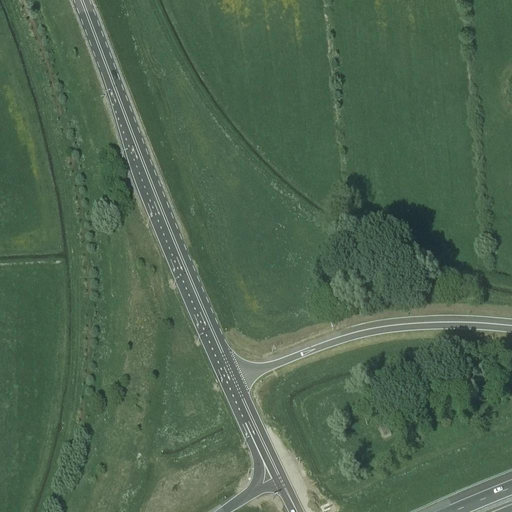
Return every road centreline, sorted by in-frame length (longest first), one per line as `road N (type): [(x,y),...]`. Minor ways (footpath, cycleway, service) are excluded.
road 1 (secondary): [(231,382),(153,200),(81,0)]
road 2 (motorway): [(511,327),(365,331),(231,382)]
